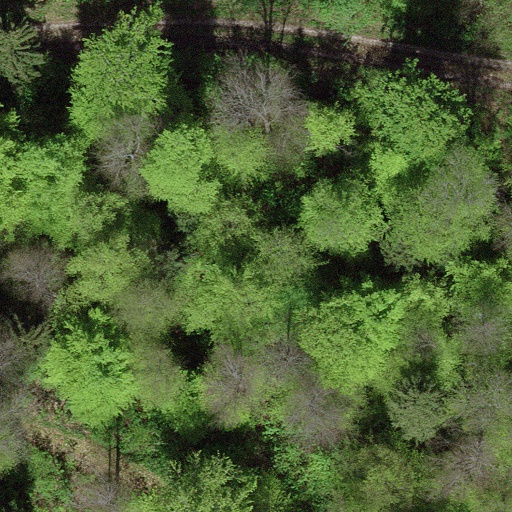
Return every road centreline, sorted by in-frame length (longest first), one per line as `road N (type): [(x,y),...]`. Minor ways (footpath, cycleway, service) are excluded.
road 1 (track): [(0,36),(266,27),(511,66)]
road 2 (track): [(0,427),(131,467),(180,511)]
